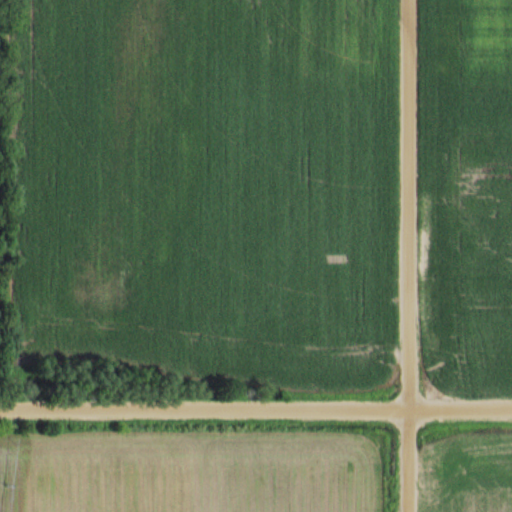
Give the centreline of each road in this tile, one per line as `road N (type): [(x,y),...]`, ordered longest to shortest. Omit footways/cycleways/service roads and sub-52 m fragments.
road 1 (residential): [(405,511),(408,0)]
road 2 (residential): [(0,410),(511,413)]
